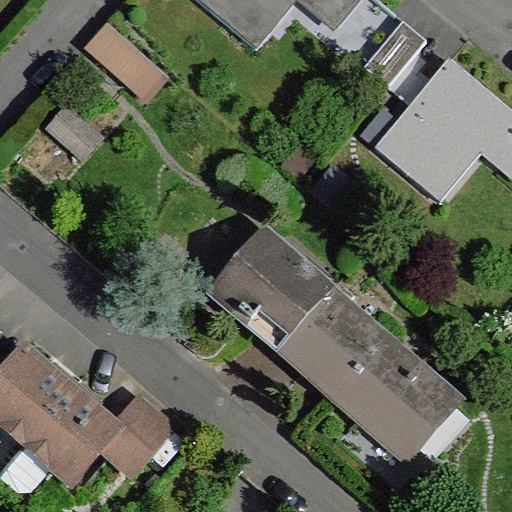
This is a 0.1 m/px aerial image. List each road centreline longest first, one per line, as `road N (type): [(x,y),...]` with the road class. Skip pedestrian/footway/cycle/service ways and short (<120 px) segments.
road 1 (residential): [(346,511),(0,224)]
road 2 (residential): [(84,0),(0,95)]
